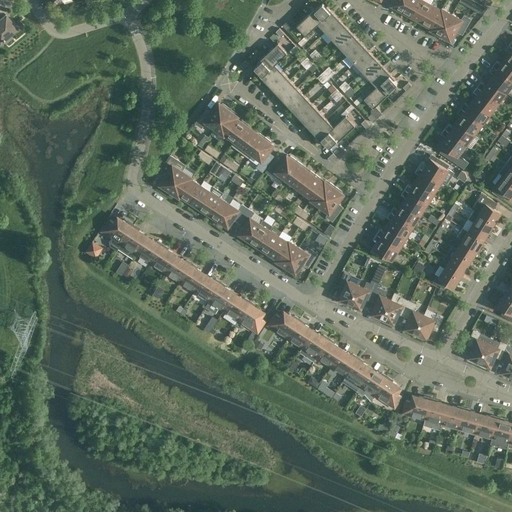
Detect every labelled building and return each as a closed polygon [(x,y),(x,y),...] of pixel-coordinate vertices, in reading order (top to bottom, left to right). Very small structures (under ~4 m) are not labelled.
[(394,0),(392,4),(395,6),(394,7),(401,12),(407,0),(394,0)] [(420,0),(407,0),(401,12),(407,15),(408,13),(412,16),(420,0)] [(432,4),(424,0),(420,0),(412,16),(416,18),(416,19),(421,22),(432,4)] [(474,0),(473,0),(470,6),(483,14),(488,8),(474,0)] [(309,13),(318,23),(332,10),(328,5),(326,6),(323,3),(319,7),(318,5),(309,13)] [(441,9),(432,4),(421,22),(427,25),(428,24),(432,26),(441,9)] [(440,35),(452,14),(442,8),(441,9),(432,26),(431,28),(435,31),(435,32),(440,35)] [(318,23),(326,31),(339,18),(332,10),(318,23),(319,23),(318,23)] [(319,23),(318,23),(309,13),(297,25),(306,35),(318,23),(319,23)] [(452,14),(440,35),(447,40),(448,38),(451,40),(458,27),(464,30),(471,19),(464,15),(462,19),(452,14)] [(0,42),(4,40),(6,42),(11,38),(9,35),(10,34),(9,33),(16,27),(6,15),(0,19),(0,42)] [(326,31),(333,39),(347,26),(339,18),(326,31)] [(291,27),(286,22),(283,25),(288,30),(291,27)] [(333,39),(340,47),(354,34),(347,26),(333,39)] [(285,33),(280,28),(276,31),(281,36),(285,33)] [(340,47),(348,55),(361,42),(354,34),(340,47)] [(307,40),(304,37),(299,42),(302,45),(307,40)] [(279,42),(266,54),(275,63),(275,64),(276,63),(288,52),(279,42)] [(348,55),(355,62),(369,49),(361,42),(348,55)] [(299,48),(296,45),(290,51),(293,54),(299,48)] [(313,57),(319,52),(316,49),(310,54),(313,57)] [(355,62),(362,70),(376,57),(369,49),(355,62)] [(322,55),(319,52),(313,57),(316,61),(322,55)] [(261,76),(275,63),(266,54),(258,62),(259,63),(255,67),(258,70),(257,71),(261,76)] [(301,63),(304,66),(310,60),(307,57),(301,63)] [(362,70),(370,78),(384,65),(376,57),(362,70)] [(511,79),(511,62),(506,58),(502,64),(497,60),(493,65),(511,79)] [(249,63),(246,59),(241,64),(244,68),(249,63)] [(313,64),(310,60),(304,66),(307,69),(313,64)] [(269,84),(283,71),(276,63),(275,64),(275,63),(261,76),(269,84)] [(391,73),(384,65),(370,78),(377,86),(391,73)] [(506,92),(511,84),(511,79),(493,65),(489,70),(494,74),(490,79),(506,92)] [(323,71),(326,75),(332,69),(329,66),(323,71)] [(332,69),(326,75),(329,78),(335,72),(332,69)] [(290,79),(283,71),(269,84),(276,92),(290,79)] [(320,80),(326,75),(323,71),(317,77),(320,80)] [(391,73),(377,86),(386,96),(395,88),(394,86),(398,83),(394,79),(395,78),(391,73)] [(329,78),(326,75),(320,80),(323,83),(329,78)] [(276,92),(284,100),(298,87),(290,79),(276,92)] [(498,102),(506,92),(490,79),(486,84),(481,81),(477,86),(498,102)] [(412,85),(409,82),(403,87),(407,90),(412,85)] [(351,87),(348,84),(342,89),(346,92),(351,87)] [(386,96),(377,86),(365,97),(374,107),(386,96)] [(490,113),(498,102),(477,86),(473,91),(478,95),(474,100),(490,113)] [(284,100),(291,108),(305,95),(298,87),(284,100)] [(333,98),(340,92),(337,89),(331,95),(333,98)] [(343,95),(340,92),(333,98),(337,101),(343,95)] [(291,108),(298,116),(312,103),(305,95),(291,108)] [(363,99),(360,96),(354,101),(357,105),(363,99)] [(482,123),(490,113),(474,100),(470,105),(465,102),(461,107),(482,123)] [(215,128),(230,108),(223,103),(222,104),(220,102),(211,114),(205,110),(196,123),(202,127),(206,121),(215,128)] [(298,116),(306,124),(320,111),(312,103),(298,116)] [(354,108),(351,104),(345,110),(348,113),(354,108)] [(474,134),(482,123),(461,107),(457,112),(462,116),(458,121),(474,134)] [(230,108),(215,128),(224,135),(225,133),(237,117),(238,116),(234,113),(235,112),(230,108)] [(306,124),(313,131),(327,118),(320,111),(306,124)] [(376,118),(372,113),(368,116),(373,122),(376,118)] [(334,126),(334,127),(343,136),(356,124),(346,115),(334,126)] [(225,133),(234,140),(247,123),(242,119),(241,120),(237,117),(225,133)] [(327,118),(313,131),(321,139),(334,127),(334,126),(327,118)] [(370,124),(365,119),(362,122),(367,128),(370,124)] [(474,134),(458,121),(454,126),(449,123),(445,128),(466,144),(474,134)] [(244,147),(255,131),(251,128),(252,127),(247,123),(234,140),(231,145),(238,150),(240,151),(244,147)] [(343,136),(334,127),(321,139),(325,144),(326,143),(330,147),(334,143),(335,144),(343,136)] [(441,142),(445,145),(440,152),(464,168),(469,162),(459,154),(466,144),(445,128),(441,133),(446,137),(441,142)] [(511,132),(506,129),(502,134),(507,137),(511,132)] [(259,134),(255,131),(244,147),(240,151),(249,158),(253,153),(265,136),(260,133),(259,134)] [(195,141),(201,146),(208,136),(202,132),(195,141)] [(502,134),(498,139),(498,140),(506,146),(510,140),(507,137),(502,134)] [(272,141),(265,136),(253,153),(261,160),(257,166),(262,171),(272,159),(266,155),(274,144),(271,142),(272,141)] [(205,149),(211,153),(215,148),(209,143),(205,149)] [(493,146),(490,151),(494,155),(498,149),(493,146)] [(221,152),(215,148),(211,153),(217,157),(221,152)] [(203,159),(207,154),(201,150),(197,155),(203,159)] [(490,160),(494,155),(490,151),(486,157),(490,160)] [(336,156),(333,152),(328,157),(331,161),(336,156)] [(213,158),(207,154),(203,159),(209,164),(213,158)] [(285,177),(297,160),(291,155),(290,156),(287,154),(280,164),(274,160),(266,171),(272,175),(276,171),(285,177)] [(169,191),(183,170),(186,165),(171,155),(166,162),(165,161),(156,175),(161,178),(162,176),(164,178),(160,184),(163,185),(162,187),(169,191)] [(224,162),(230,166),(233,161),(227,156),(224,162)] [(422,160),(418,166),(442,180),(447,184),(454,172),(449,169),(447,168),(449,165),(437,157),(435,160),(431,158),(427,164),(422,160)] [(285,177),(294,184),(306,168),(302,165),(303,164),(297,160),(285,177)] [(239,165),(233,161),(230,166),(236,170),(239,165)] [(216,168),(222,172),(226,167),(220,163),(216,168)] [(511,181),(511,168),(506,164),(499,172),(502,174),(511,181)] [(417,180),(435,192),(442,180),(418,166),(415,171),(420,175),(417,180)] [(232,171),(226,167),(222,172),(228,177),(232,171)] [(294,184),(303,191),(316,174),(311,170),(310,171),(306,168),(294,184)] [(193,177),(183,170),(169,191),(175,195),(175,194),(180,196),(191,178),(192,178),(193,177)] [(303,191),(312,197),(312,198),(324,181),(320,179),(321,178),(316,174),(303,191)] [(511,194),(511,181),(502,174),(492,189),(503,197),(507,192),(511,196),(511,194)] [(244,180),(238,176),(235,181),(241,185),(244,180)] [(201,184),(192,178),(191,178),(180,196),(185,199),(186,198),(190,201),(201,184)] [(320,206),(335,186),(330,182),(329,183),(325,180),(324,181),(312,198),(312,197),(311,199),(320,206)] [(404,188),(428,203),(435,192),(417,180),(413,186),(408,183),(404,188)] [(199,208),(210,191),(201,184),(190,201),(194,203),(194,205),(199,208)] [(209,213),(220,197),(223,193),(213,186),(210,191),(199,208),(205,212),(205,211),(209,213)] [(342,191),(335,186),(320,206),(329,212),(327,216),(333,220),(341,209),(335,206),(344,194),(341,192),(342,191)] [(403,203),(421,214),(428,203),(404,188),(401,194),(406,197),(403,203)] [(275,197),(281,202),(285,196),(279,192),(275,197)] [(291,200),(285,196),(281,202),(287,206),(291,200)] [(497,202),(487,196),(484,202),(482,200),(478,201),(474,208),(475,209),(495,222),(501,212),(494,208),(497,202)] [(230,203),(220,197),(209,213),(213,216),(213,217),(218,221),(230,203)] [(455,202),(452,207),(456,210),(460,205),(455,202)] [(239,209),(230,203),(218,221),(225,225),(226,224),(229,226),(236,215),(241,219),(248,208),(242,204),(239,209)] [(275,209),(281,213),(284,207),(278,203),(275,209)] [(390,211),(414,225),(421,214),(403,203),(399,209),(394,205),(390,211)] [(294,210),(300,215),(304,209),(298,205),(294,210)] [(284,207),(281,213),(287,217),(290,212),(284,207)] [(456,210),(452,207),(448,213),(453,216),(456,210)] [(242,236),(249,241),(260,223),(251,217),(254,212),(248,208),(241,219),(246,222),(239,233),(242,235),(242,236)] [(304,209),(300,215),(306,219),(310,213),(304,209)] [(474,222),(489,231),(495,222),(475,209),(474,209),(469,218),(474,221),(474,222)] [(407,236),(414,225),(390,211),(387,216),(392,219),(389,225),(407,236)] [(299,226),(303,220),(297,216),(293,222),(299,226)] [(122,243),(134,224),(129,221),(128,222),(124,219),(123,221),(118,217),(115,222),(110,219),(103,230),(112,236),(110,241),(110,246),(117,250),(118,248),(122,243)] [(474,221),(469,218),(463,228),(468,231),(483,240),(489,231),(474,222),(474,221)] [(261,223),(260,223),(249,241),(254,244),(255,243),(259,246),(270,229),(273,225),(263,219),(261,223)] [(303,220),(299,226),(305,230),(309,224),(303,220)] [(444,220),(440,226),(445,229),(448,223),(444,220)] [(140,228),(134,224),(122,243),(118,248),(133,258),(137,252),(147,236),(142,233),(143,232),(139,229),(140,228)] [(400,247),(407,236),(389,225),(385,231),(380,228),(376,233),(400,247)] [(445,229),(440,226),(436,231),(441,234),(445,229)] [(477,249),(483,240),(468,231),(463,228),(457,237),(463,240),(477,249)] [(279,235),(270,229),(259,246),(263,248),(262,249),(268,253),(279,235)] [(392,259),(400,247),(376,233),(373,238),(378,242),(375,248),(379,251),(377,254),(384,258),(386,255),(392,259)] [(289,241),(279,235),(268,253),(273,257),(274,256),(278,258),(289,242),(289,241)] [(137,252),(151,262),(163,243),(158,240),(157,241),(153,238),(152,240),(147,236),(137,252)] [(428,244),(433,247),(437,241),(432,238),(428,244)] [(91,240),(84,252),(96,258),(102,246),(91,240)] [(286,267),(299,246),(290,240),(289,241),(289,242),(278,258),(277,260),(281,263),(280,264),(286,267)] [(463,240),(457,249),(472,258),(477,249),(463,240)] [(151,262),(166,271),(176,255),(171,252),(172,251),(168,248),(169,247),(163,243),(151,262)] [(433,247),(428,244),(425,249),(430,252),(433,247)] [(305,250),(299,246),(286,267),(293,272),(294,271),(296,273),(304,260),(310,264),(317,253),(307,246),(305,250)] [(457,249),(451,258),(466,267),(472,258),(457,249)] [(166,271),(180,281),(192,262),(187,259),(186,260),(182,257),(181,259),(176,255),(166,271)] [(445,267),(460,277),(466,267),(451,258),(445,267)] [(192,262),(180,281),(195,290),(205,274),(200,271),(201,270),(197,267),(198,266),(192,262)] [(134,270),(128,266),(123,274),(129,278),(134,270)] [(460,277),(445,267),(439,277),(437,275),(434,281),(444,287),(447,282),(454,286),(460,277)] [(339,298),(350,303),(359,285),(348,280),(351,274),(345,272),(340,283),(345,285),(339,298)] [(359,285),(350,303),(361,308),(367,295),(372,298),(378,286),(383,275),(375,272),(370,283),(367,282),(364,287),(359,285)] [(205,274),(195,290),(209,300),(222,281),(216,278),(215,279),(211,276),(210,278),(205,274)] [(219,306),(224,309),(234,294),(230,290),(230,289),(226,286),(227,285),(222,281),(209,300),(205,307),(215,313),(219,306)] [(383,289),(378,286),(372,298),(378,300),(372,313),(383,318),(391,299),(385,297),(387,291),(383,289)] [(234,294),(224,309),(239,319),(251,300),(245,297),(244,298),(240,296),(239,297),(234,294)] [(394,294),(391,299),(383,318),(394,323),(400,310),(405,312),(410,301),(401,297),(394,294)] [(511,299),(504,295),(498,304),(505,309),(502,314),(511,320),(511,319),(511,299)] [(251,300),(239,319),(258,332),(265,320),(261,317),(264,313),(259,309),(260,308),(255,305),(256,304),(251,300)] [(416,304),(410,301),(405,312),(411,315),(405,327),(416,332),(424,314),(414,309),(416,304)] [(288,337),(300,318),(295,315),(294,316),(290,314),(289,315),(284,311),(281,316),(276,313),(269,324),(288,337)] [(424,314),(416,332),(427,337),(433,325),(438,327),(443,316),(437,313),(435,319),(424,314)] [(300,318),(288,337),(303,346),(313,331),(308,327),(309,326),(305,323),(306,322),(300,318)] [(469,356),(480,361),(490,337),(474,330),(469,341),(475,343),(469,356)] [(314,361),(317,356),(329,338),(324,334),(323,335),(319,333),(318,334),(313,331),(303,346),(303,347),(300,352),(314,361)] [(496,353),(502,356),(507,344),(490,337),(480,361),(491,366),(496,353)] [(329,338),(317,356),(332,366),(342,350),(337,346),(338,345),(334,342),(335,341),(329,338)] [(507,358),(502,371),(511,375),(511,346),(507,344),(502,356),(507,358)] [(342,350),(332,366),(346,375),(359,357),(353,353),(352,354),(348,352),(347,353),(342,350)] [(364,360),(359,357),(346,375),(347,375),(343,381),(357,390),(361,384),(361,385),(371,369),(367,365),(367,364),(363,361),(364,360)] [(361,384),(357,390),(357,391),(363,395),(365,393),(371,400),(376,394),(388,376),(382,372),(381,373),(377,371),(376,372),(371,369),(361,385),(361,384)] [(393,379),(388,376),(376,394),(395,407),(402,395),(398,393),(401,388),(396,384),(396,383),(392,381),(393,379)] [(336,392),(327,386),(323,392),(332,397),(336,392)] [(425,419),(431,397),(425,395),(424,397),(419,396),(419,397),(413,395),(412,401),(407,399),(403,412),(425,419)] [(431,397),(425,419),(423,425),(440,429),(441,423),(442,423),(447,405),(441,403),(442,402),(437,401),(437,399),(431,397)] [(447,405),(442,423),(458,428),(465,407),(458,405),(458,406),(453,405),(453,406),(447,405)] [(458,428),(475,433),(480,414),(475,413),(475,411),(470,410),(471,408),(465,407),(458,428)] [(480,414),(475,433),(492,437),(498,416),(492,414),(491,416),(486,414),(486,416),(480,414)] [(507,448),(509,442),(511,430),(511,423),(508,422),(509,421),(504,419),(504,418),(498,416),(492,437),(491,443),(507,448)]
